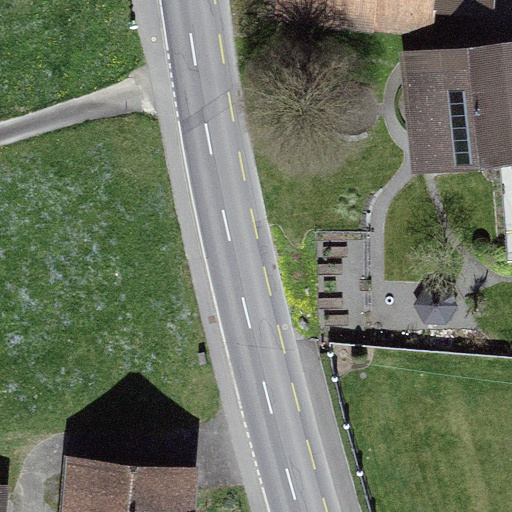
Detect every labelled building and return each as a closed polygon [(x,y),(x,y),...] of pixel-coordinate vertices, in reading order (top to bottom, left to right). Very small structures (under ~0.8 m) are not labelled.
[(498,0),(275,0),(273,18),(434,33),(436,11),(497,16),(498,0)] [(511,36),(399,48),(411,172),(497,164),(506,263),(511,262),(511,36)] [(414,305),(424,323),(445,324),(459,306),(447,286),(425,286),(414,305)] [(195,511),(200,463),(68,452),(63,511),(195,511)] [(6,511),(8,483),(0,482),(0,511),(6,511)]
